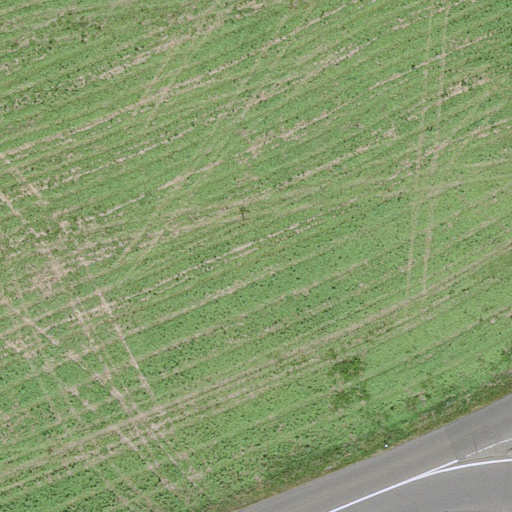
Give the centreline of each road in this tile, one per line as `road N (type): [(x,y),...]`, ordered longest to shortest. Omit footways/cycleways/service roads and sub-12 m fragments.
road 1 (tertiary): [(511,402),(375,486)]
road 2 (tertiary): [(375,486),(511,453)]
